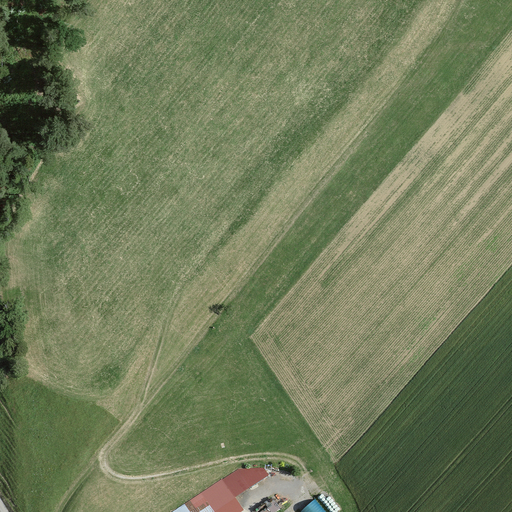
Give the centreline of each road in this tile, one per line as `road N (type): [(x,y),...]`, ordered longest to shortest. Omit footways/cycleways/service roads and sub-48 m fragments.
road 1 (track): [(314,488),(294,458),(243,458),(132,480),(113,476),(102,464),(104,451),(417,68),(460,0)]
road 2 (track): [(511,321),(364,480),(314,488),(288,511)]
